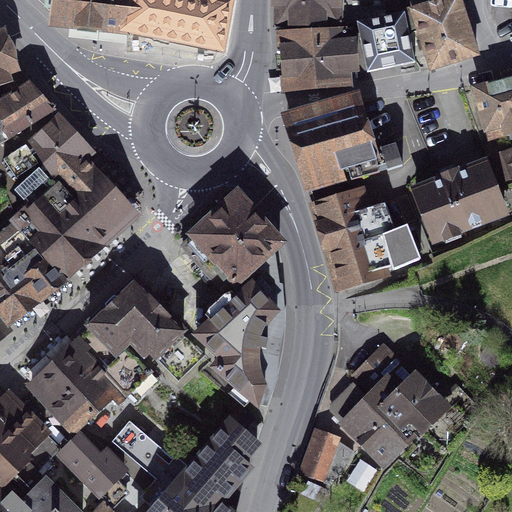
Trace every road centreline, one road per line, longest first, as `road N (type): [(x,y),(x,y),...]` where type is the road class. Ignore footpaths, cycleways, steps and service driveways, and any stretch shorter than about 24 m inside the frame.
road 1 (residential): [(187,174),(178,206),(151,240),(0,371)]
road 2 (residential): [(240,112),(347,97),(492,60)]
road 3 (tertiary): [(314,310),(305,385),(264,511)]
road 4 (residential): [(511,336),(428,299),(314,310)]
road 5 (tertiary): [(238,148),(268,174),(287,208),(314,310)]
road 6 (residential): [(176,84),(115,84),(49,46)]
road 7 (tertiary): [(49,46),(81,78),(150,113)]
